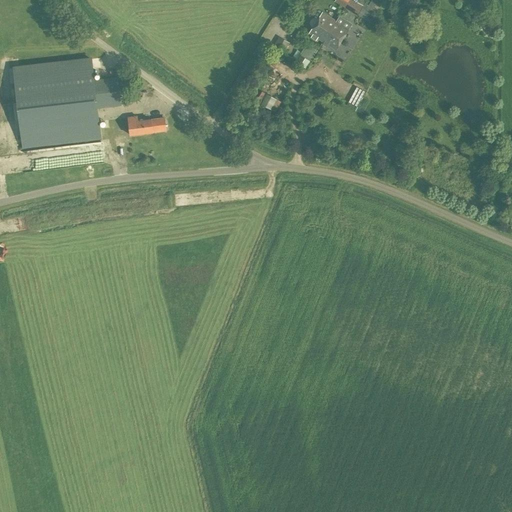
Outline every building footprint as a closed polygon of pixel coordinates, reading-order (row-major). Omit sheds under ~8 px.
[(345,8),(350,0),(335,0),(334,2),(345,8)] [(352,0),(350,0),(345,8),(357,16),(366,2),(363,0),(360,0),(358,3),(352,0)] [(336,21),(323,12),(309,33),(312,35),(311,37),(315,40),(317,38),(323,42),(336,21)] [(336,21),(323,42),(324,43),(322,44),(326,47),(327,45),(335,50),(349,29),(352,24),(339,15),(336,21)] [(282,54),(289,43),(279,37),(272,48),(282,54)] [(17,64),(78,58),(77,50),(16,56),(17,64)] [(91,59),(13,68),(22,148),(100,139),(97,108),(120,105),(119,91),(117,78),(93,80),(91,59)] [(357,107),(365,91),(357,87),(348,103),(357,107)] [(278,112),(285,102),(271,92),(264,102),(278,112)] [(137,121),(136,116),(128,117),(130,135),(166,130),(164,117),(137,121)] [(394,132),(399,127),(395,123),(389,128),(394,132)] [(25,166),(45,164),(44,158),(25,160),(25,166)]
